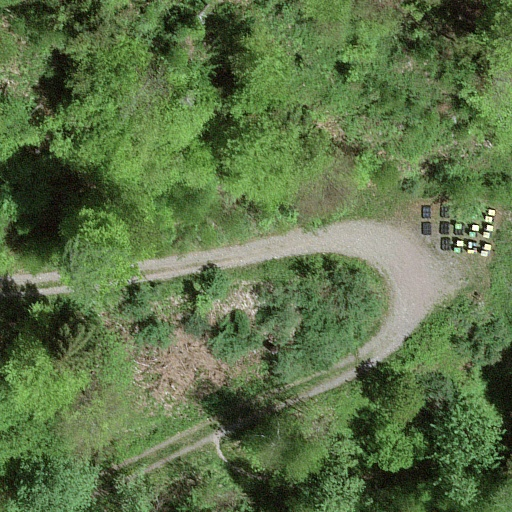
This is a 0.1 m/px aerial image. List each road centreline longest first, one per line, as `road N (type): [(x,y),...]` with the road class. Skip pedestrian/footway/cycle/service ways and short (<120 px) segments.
road 1 (track): [(0,287),(333,241),(387,285),(386,337),(315,401)]
road 2 (track): [(315,401),(87,511)]
